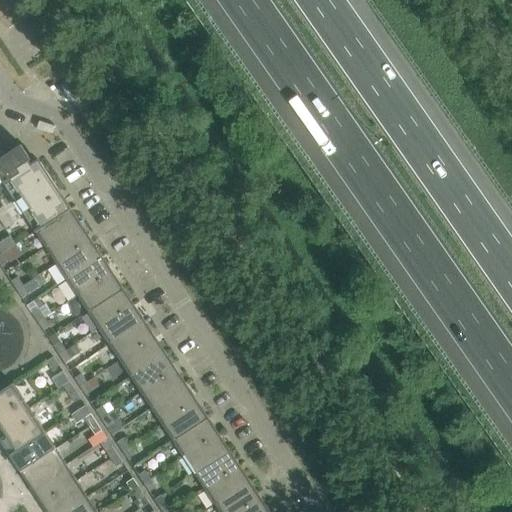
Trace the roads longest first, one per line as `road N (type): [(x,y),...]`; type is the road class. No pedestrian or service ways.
road 1 (residential): [(319,511),(68,130),(13,99),(0,79)]
road 2 (motorway): [(245,0),(511,381)]
road 3 (motorway): [(511,266),(325,0)]
